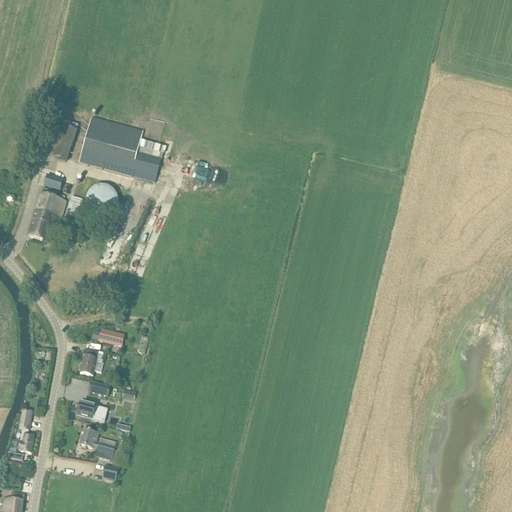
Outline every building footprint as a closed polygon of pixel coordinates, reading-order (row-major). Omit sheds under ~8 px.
[(92,118),(85,144),(80,164),(156,185),(162,160),(138,154),(144,132),(92,118)] [(53,124),(43,156),(67,164),(77,132),(76,132),(78,126),(58,120),(56,126),(53,124)] [(182,158),(178,173),(223,185),(227,171),(182,158)] [(44,177),(41,186),(56,191),(59,182),(44,177)] [(118,207),(118,202),(118,197),(115,193),(112,189),(107,187),(102,186),(97,187),(93,189),(89,193),(87,197),(86,202),(87,207),(89,212),(93,215),(97,218),(102,219),(107,218),(112,215),(115,212),(118,207)] [(31,228),(28,238),(47,244),(52,228),(58,230),(61,220),(66,203),(64,202),(59,201),(57,200),(59,194),(44,189),(42,195),(31,228)] [(79,217),(84,201),(72,197),(67,213),(79,217)] [(72,233),(70,240),(79,242),(80,235),(72,233)] [(93,338),(92,341),(99,342),(110,345),(122,348),(125,336),(101,330),(101,334),(99,333),(95,332),(94,332),(94,333),(93,338)] [(142,342),(139,354),(145,355),(147,343),(142,342)] [(80,375),(90,377),(93,378),(96,363),(103,364),(105,355),(86,350),(80,375)] [(120,359),(111,356),(109,363),(118,365),(120,359)] [(91,383),(88,394),(108,399),(111,388),(91,383)] [(80,403),(77,416),(87,419),(92,420),(92,421),(104,424),(106,417),(108,410),(107,410),(90,406),(80,403)] [(22,411),(19,431),(25,432),(29,432),(30,433),(33,412),(22,411)] [(127,432),(131,414),(121,412),(117,429),(127,432)] [(84,431),(80,447),(81,447),(81,448),(86,449),(96,452),(113,456),(115,449),(117,443),(108,441),(100,439),(99,444),(96,444),(99,435),(93,434),(84,431)] [(25,432),(24,435),(24,439),(21,439),(18,450),(21,451),(21,452),(31,454),(34,437),(28,435),(29,432),(25,432)] [(103,478),(115,482),(118,470),(106,466),(103,478)] [(22,511),(24,496),(13,495),(12,501),(4,499),(2,511),(22,511)]
